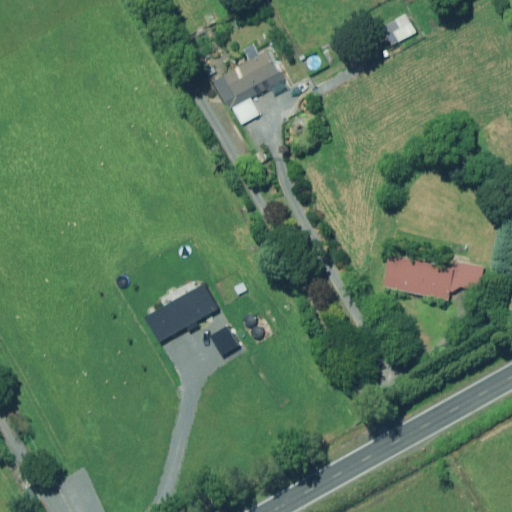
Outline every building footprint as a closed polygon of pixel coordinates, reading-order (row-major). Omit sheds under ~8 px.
[(386,31),(379,35),(386,49),(419,32),(409,12),(384,25),(386,31)] [(262,54),(256,43),(246,49),(253,60),(218,81),(233,108),(236,107),(245,124),(262,114),(260,109),(267,105),(263,97),(289,82),(271,49),(262,54)] [(308,56),(307,57),(307,59),(306,60),(306,61),(306,63),(307,64),(307,66),(308,67),(309,68),(310,69),(311,69),(313,70),(314,70),(315,70),(317,70),(318,69),(319,68),(320,67),(321,66),(322,65),(322,64),(322,62),(322,61),(322,59),(321,58),(321,57),(320,56),(319,55),(317,54),(316,54),(315,54),(313,54),(312,54),(311,55),(309,55),(308,56)] [(296,120),(295,121),(295,123),(295,124),(295,126),(295,127),(296,129),(297,130),(298,131),(299,132),(301,133),(302,133),(304,133),(305,133),(307,133),(308,132),(309,131),(311,130),(311,129),(312,128),(313,126),(313,125),(313,123),(312,122),(312,120),(311,119),(310,118),(308,117),(307,116),(306,116),(304,116),(302,116),(301,116),(300,117),(298,118),(297,119),(296,120)] [(453,262),(398,247),(388,285),(451,301),(453,294),(466,286),(481,290),(488,267),(454,258),(453,262)]
